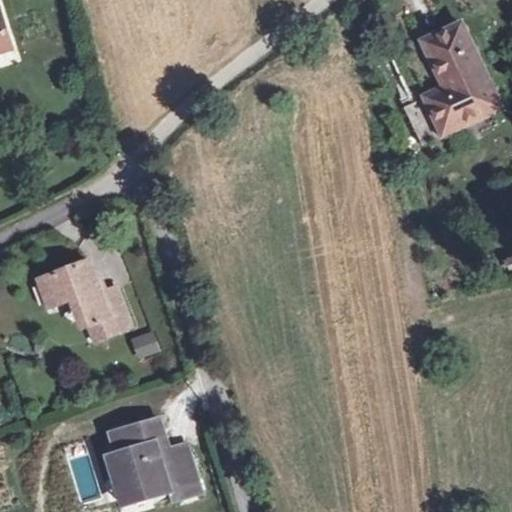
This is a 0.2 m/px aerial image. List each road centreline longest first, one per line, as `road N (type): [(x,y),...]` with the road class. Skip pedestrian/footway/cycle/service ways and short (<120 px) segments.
road 1 (residential): [(123,168),(208,397),(239,511)]
road 2 (residential): [(123,168),(259,47),(327,0)]
road 3 (residential): [(0,245),(123,168)]
